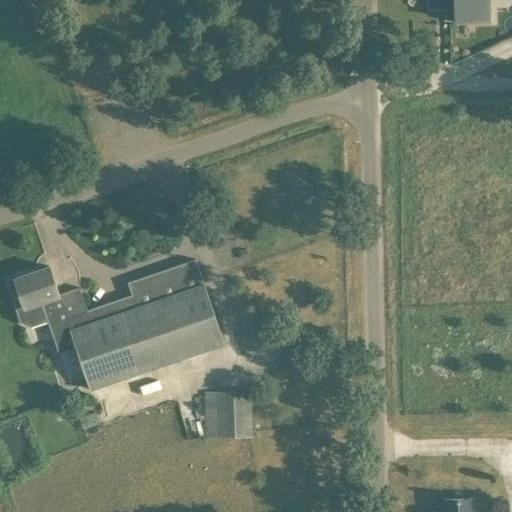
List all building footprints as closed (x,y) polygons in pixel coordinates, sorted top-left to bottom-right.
[(491,20),(490,0),(427,0),(428,10),(445,9),(445,21),(455,21),(491,20)] [(133,294),(88,310),(66,316),(76,346),(90,388),(206,349),(225,343),(196,259),(128,282),(133,294)] [(88,310),(80,287),(59,294),(50,266),(15,278),(25,306),(42,300),(58,352),(76,346),(66,316),(88,310)] [(252,436),(251,391),(205,392),(207,438),(252,436)] [(474,511),(474,498),(443,499),(443,500),(446,500),(446,511),(474,511)]
